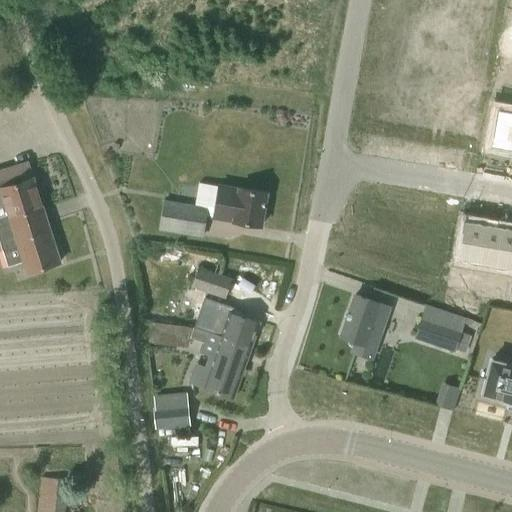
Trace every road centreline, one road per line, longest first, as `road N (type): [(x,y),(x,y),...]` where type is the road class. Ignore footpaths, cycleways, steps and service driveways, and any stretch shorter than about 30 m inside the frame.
road 1 (unclassified): [(146,511),(127,307),(88,188),(5,0)]
road 2 (unclassified): [(287,445),(289,365),(327,183)]
road 3 (tertiary): [(287,445),(348,449),(511,486)]
road 4 (residential): [(329,165),(511,193)]
road 5 (residential): [(329,165),(356,0)]
